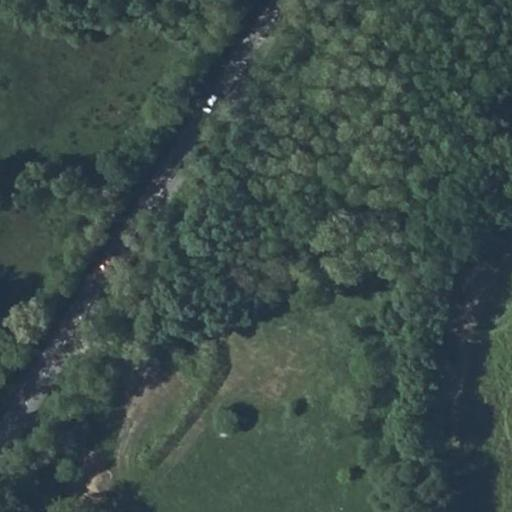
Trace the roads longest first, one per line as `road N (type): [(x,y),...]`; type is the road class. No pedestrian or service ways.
road 1 (tertiary): [(0,451),(281,0)]
road 2 (track): [(75,328),(146,373),(158,466)]
